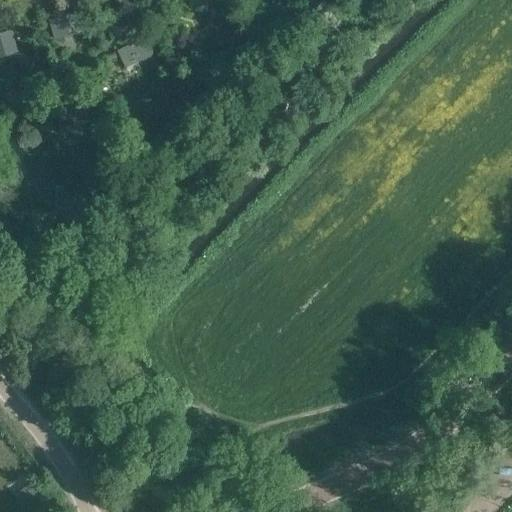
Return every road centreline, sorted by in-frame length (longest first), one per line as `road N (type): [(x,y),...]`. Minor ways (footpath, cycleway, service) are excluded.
road 1 (unclassified): [(272,511),(416,453),(511,364)]
road 2 (unclassified): [(87,511),(61,460),(0,383)]
